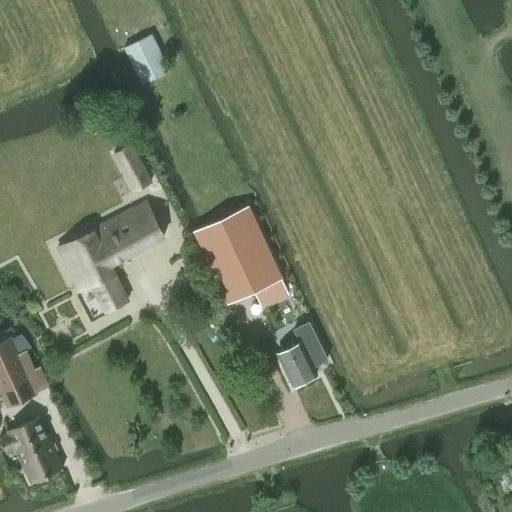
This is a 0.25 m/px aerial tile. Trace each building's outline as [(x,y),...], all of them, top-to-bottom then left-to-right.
[(171,71),(153,34),(123,48),(141,85),(171,71)] [(111,153),(113,156),(131,191),(149,182),(148,181),(152,179),(150,174),(133,141),(111,153)] [(111,264),(163,235),(146,201),(57,245),(79,290),(91,283),(105,310),(128,299),(111,264)] [(196,228),(193,229),(227,302),(230,301),(250,291),(253,289),(267,283),(281,277),(248,204),(196,228)] [(267,283),(253,289),(261,306),(274,300),(267,283)] [(281,344),(284,348),(278,351),(294,384),(317,373),(314,366),(327,360),(308,322),(296,328),(302,340),(295,343),(292,338),(281,344)] [(11,336),(0,341),(0,389),(7,405),(36,392),(19,353),(11,336)] [(0,437),(7,453),(7,452),(16,448),(31,481),(31,482),(63,467),(62,467),(39,415),(8,430),(9,432),(0,436),(0,437)]
